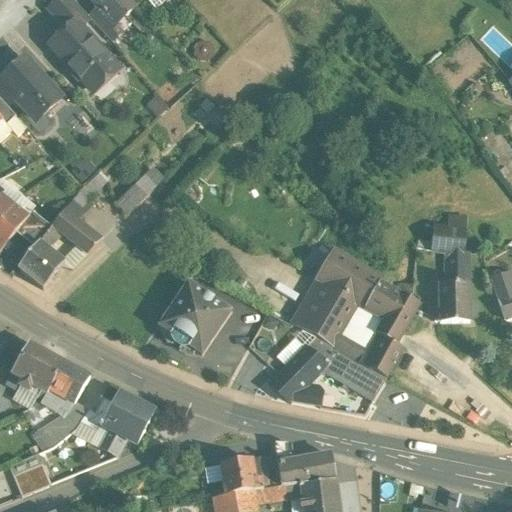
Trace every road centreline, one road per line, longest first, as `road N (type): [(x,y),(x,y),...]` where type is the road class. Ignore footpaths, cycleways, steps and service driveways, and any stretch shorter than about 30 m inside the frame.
road 1 (tertiary): [(511,489),(227,421)]
road 2 (tertiary): [(227,421),(89,357),(0,300)]
road 3 (residential): [(227,421),(24,511)]
